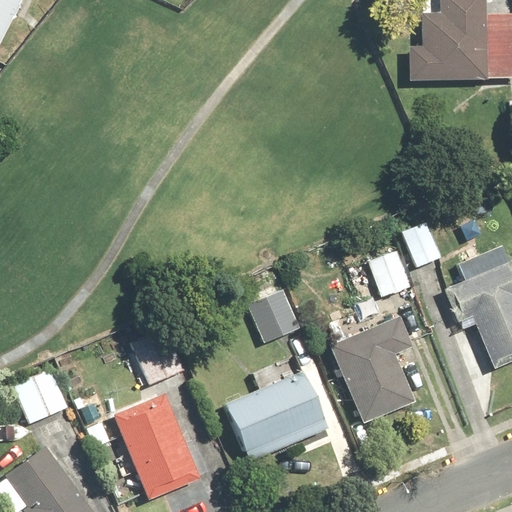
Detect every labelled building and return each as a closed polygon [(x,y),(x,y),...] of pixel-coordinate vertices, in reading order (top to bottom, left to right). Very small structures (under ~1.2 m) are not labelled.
[(0,0),(0,29),(14,0),(0,0)] [(397,46),(396,79),(509,81),(510,14),(480,13),(480,0),(431,0),(432,13),(415,13),(414,46),(397,46)] [(425,217),(394,231),(410,268),(442,254),(425,217)] [(461,276),(430,290),(451,334),(465,328),(485,370),(511,357),(511,299),(511,297),(511,296),(511,270),(502,247),(457,267),(461,276)] [(357,263),(373,298),(407,283),(391,248),(357,263)] [(276,284),(236,302),(255,344),(295,327),(276,284)] [(385,310),(316,341),(355,425),(405,403),(384,357),(403,348),(385,310)] [(161,325),(123,342),(143,388),(182,371),(161,325)] [(298,367),(213,406),(238,462),(324,424),(298,367)] [(45,368),(5,386),(24,428),(64,410),(45,368)] [(158,394),(103,419),(140,501),(195,477),(158,394)] [(86,511),(36,451),(0,480),(0,511),(86,511)]
